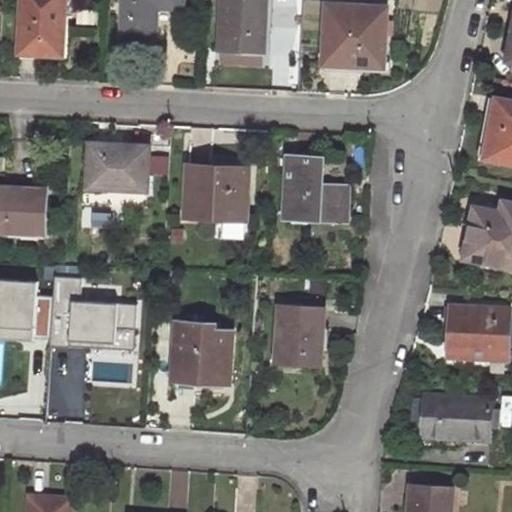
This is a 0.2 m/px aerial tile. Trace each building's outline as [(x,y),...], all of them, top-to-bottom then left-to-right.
[(68,0),(26,0),(24,51),(66,53),(68,0)] [(186,0),(125,0),(123,40),(158,41),(160,9),(186,10),(186,0)] [(269,0),(225,0),(223,47),(267,49),(269,0)] [(389,4),(330,1),(327,54),(362,56),(362,61),(387,63),(389,4)] [(511,100),(495,98),(485,156),(511,160),(511,100)] [(151,143),(93,140),(90,184),(148,188),(151,143)] [(251,154),(193,151),(191,199),(249,202),(251,154)] [(323,156),(290,155),(288,215),(347,218),(349,184),(323,182),(323,156)] [(54,188),(0,184),(0,228),(51,231),(54,188)] [(511,213),(511,203),(504,203),(503,214),(511,213)] [(511,213),(503,214),(472,212),(471,231),(481,232),(479,264),(511,265),(511,213)] [(249,234),(249,221),(224,221),(224,233),(249,234)] [(481,232),(471,231),(469,263),(479,264),(481,232)] [(40,277),(0,274),(0,337),(34,340),(34,337),(51,339),(55,292),(39,291),(40,277)] [(84,278),(57,276),(51,346),(135,352),(139,304),(82,300),(84,278)] [(325,308),(278,304),(273,361),(320,364),(325,308)] [(510,307),(450,304),(447,355),(507,358),(510,307)] [(216,323),(176,320),(171,379),(230,384),(234,329),(215,328),(216,323)] [(491,397),(425,393),(422,435),(488,439),(491,397)] [(448,511),(451,486),(408,483),(406,511),(448,511)] [(59,511),(61,497),(31,494),(29,511),(59,511)] [(59,511),(72,511),(73,498),(61,497),(59,511)]
